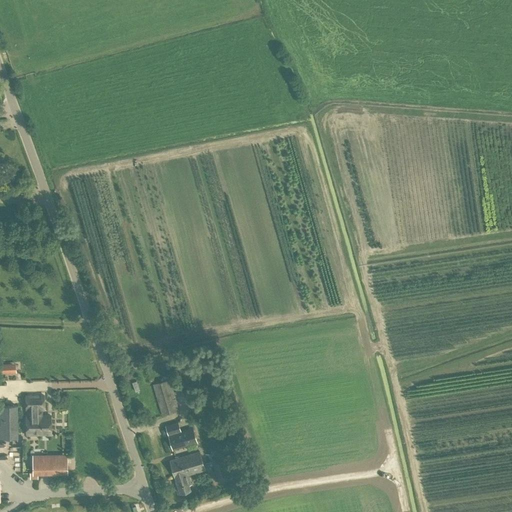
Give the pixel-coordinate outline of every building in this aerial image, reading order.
[(169,379),(153,384),(162,415),(178,410),(169,379)] [(44,410),(43,395),(25,395),(25,410),(27,410),(27,416),(26,416),(26,435),(50,435),(50,415),(39,415),(38,410),(44,410)] [(15,405),(0,405),(0,438),(16,438),(15,405)] [(190,418),(165,425),(172,450),(197,442),(190,418)] [(19,441),(0,441),(0,465),(20,464),(19,441)] [(200,451),(169,460),(179,493),(191,490),(186,475),(205,470),(200,451)] [(66,472),(66,455),(42,455),(42,466),(33,466),(33,472),(66,472)] [(222,456),(212,458),(218,481),(228,478),(222,456)]
